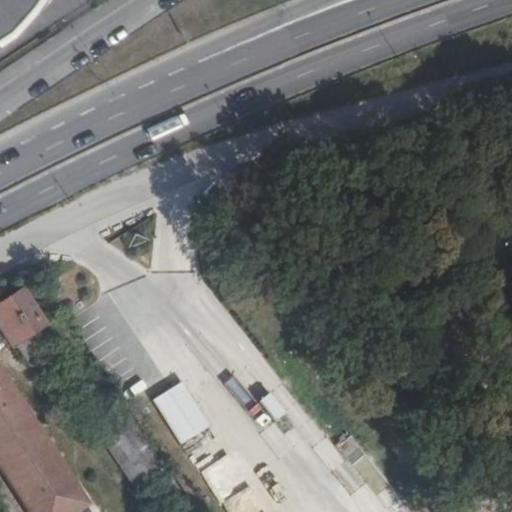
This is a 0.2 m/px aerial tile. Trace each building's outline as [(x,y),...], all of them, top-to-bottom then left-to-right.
[(0,0),(0,38),(12,28),(24,16),(38,0),(0,0)] [(24,287),(0,301),(0,307),(8,321),(1,325),(13,343),(17,342),(29,361),(52,348),(43,332),(34,338),(31,333),(48,323),(24,287)] [(0,457),(35,511),(79,511),(91,504),(0,364),(0,457)] [(175,446),(207,433),(186,384),(154,397),(175,446)] [(260,403),(275,424),(286,416),(270,395),(260,403)] [(138,493),(164,475),(129,426),(103,444),(138,493)] [(220,499),(243,491),(240,481),(217,489),(220,499)] [(224,504),(230,511),(261,511),(264,510),(248,487),(224,504)]
